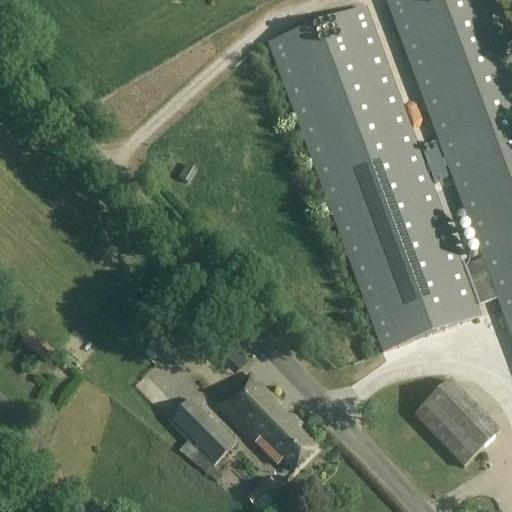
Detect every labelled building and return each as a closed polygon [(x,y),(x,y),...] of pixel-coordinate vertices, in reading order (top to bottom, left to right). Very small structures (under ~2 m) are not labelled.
[(511,48),(494,0),(394,0),(387,3),(490,281),(468,290),(475,309),(498,301),(511,339),(511,48)] [(364,11),(269,46),(384,355),(479,319),(475,309),(468,290),(364,11)] [(173,324),(192,344),(211,326),(193,307),(173,324)] [(21,344),(46,364),(54,354),(29,333),(21,344)] [(47,370),(61,381),(72,367),(57,356),(47,370)] [(317,451),(299,433),(302,429),(251,378),(220,409),(273,461),(277,457),(294,474),(317,451)] [(414,418),(464,471),(501,435),(451,383),(414,418)] [(202,459),(214,469),(237,447),(192,401),(169,424),(202,459)] [(268,479),(258,489),(264,495),(274,486),(268,479)]
